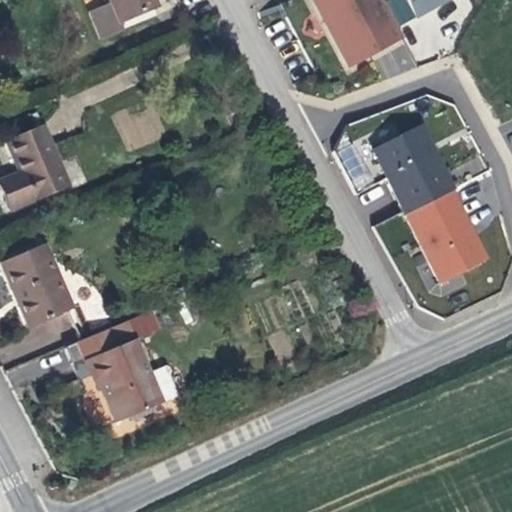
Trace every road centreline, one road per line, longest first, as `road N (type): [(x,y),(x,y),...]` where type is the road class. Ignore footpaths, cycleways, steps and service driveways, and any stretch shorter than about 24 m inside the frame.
road 1 (tertiary): [(418,363),(88,511)]
road 2 (residential): [(511,213),(498,167),(459,95),(446,86),(409,88),(297,128)]
road 3 (residential): [(297,128),(418,363)]
road 4 (residential): [(226,0),(297,128)]
